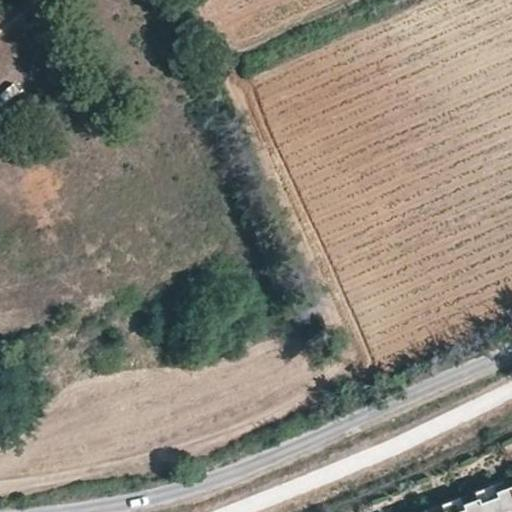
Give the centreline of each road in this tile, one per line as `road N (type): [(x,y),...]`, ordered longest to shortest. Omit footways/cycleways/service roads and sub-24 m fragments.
road 1 (track): [(0,491),(174,460),(310,395),(325,379),(327,359),(168,0)]
road 2 (unclassified): [(98,511),(193,490),(511,353)]
